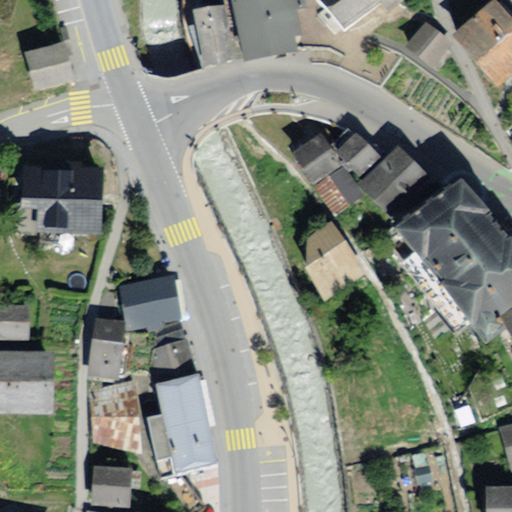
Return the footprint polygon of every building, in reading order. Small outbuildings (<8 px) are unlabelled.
[(287,0),(240,0),(229,2),(238,64),(296,55),(287,0)] [(314,0),(312,2),(338,34),(379,0),(314,0)] [(223,7),(189,14),(200,72),(234,66),(223,7)] [(511,34),(486,7),(452,39),(492,81),(511,62),(511,34)] [(447,50),(420,27),(401,50),(428,73),(447,50)] [(62,47),(30,56),(38,87),(70,79),(62,47)] [(355,134),(333,154),(354,177),(376,158),(355,134)] [(320,138),(289,159),(310,189),(341,168),(320,138)] [(396,149),(354,188),(386,222),(428,184),(396,149)] [(101,167),(17,163),(14,234),(98,238),(101,167)] [(344,173),(316,191),(335,222),(363,204),(344,173)] [(511,246),(457,179),(387,235),(476,344),(511,315),(511,246)] [(331,226),(289,255),(323,305),(365,277),(331,226)] [(172,276),(118,285),(125,333),(180,324),(172,276)] [(29,307),(0,306),(0,337),(29,338),(29,307)] [(511,318),(498,327),(511,351),(511,318)] [(122,324),(96,321),(90,377),(116,380),(122,324)] [(150,350),(158,381),(194,373),(186,342),(150,350)] [(52,353),(0,352),(0,418),(52,418),(52,353)] [(138,379),(92,392),(92,440),(146,456),(138,379)] [(197,380),(153,389),(172,479),(216,470),(197,380)] [(511,426),(499,430),(511,475),(511,474),(511,426)] [(129,473),(90,472),(89,507),(128,508),(129,473)] [(511,511),(511,489),(485,490),(485,511),(511,511)]
